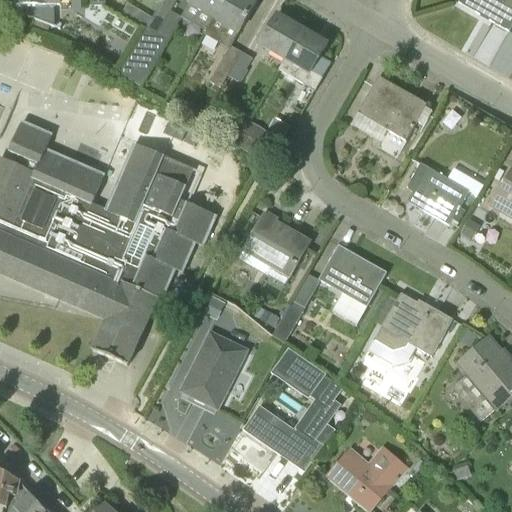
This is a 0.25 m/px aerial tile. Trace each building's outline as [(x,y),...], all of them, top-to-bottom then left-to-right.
[(52,10),(56,6),(60,6),(59,0),(17,0),(18,7),(28,7),(28,18),(60,31),(61,29),(52,26),(52,10)] [(162,0),(151,18),(145,30),(156,36),(170,12),(177,0),(162,0)] [(192,0),(189,5),(213,19),(214,19),(225,0),(192,0)] [(225,0),(214,19),(213,19),(203,36),(228,51),(209,83),(220,90),(227,78),(241,54),(231,48),(257,3),(251,0),(225,0)] [(511,0),(460,0),(458,4),(509,33),(511,27),(511,0)] [(120,16),(145,30),(151,18),(127,4),(120,16)] [(145,30),(117,76),(140,89),(181,19),(170,12),(156,36),(145,30)] [(260,46),(284,60),(285,61),(303,30),(278,16),(260,46)] [(285,61),(284,60),(277,72),(315,93),(331,65),(320,59),(328,45),(303,30),(285,61)] [(252,60),(241,54),(227,78),(238,84),(252,60)] [(379,78),(358,114),(406,143),(428,106),(426,106),(425,108),(379,80),(380,79),(379,78)] [(52,136),(23,123),(10,153),(20,157),(15,167),(0,160),(0,161),(0,274),(106,321),(93,352),(128,368),(158,298),(163,300),(176,271),(183,274),(196,244),(204,248),(217,218),(180,202),(195,169),(136,143),(107,209),(93,203),(105,176),(46,151),(52,136)] [(167,124),(162,135),(181,143),(185,132),(167,124)] [(250,124),(243,136),(258,145),(265,133),(250,124)] [(187,133),(183,144),(194,149),(198,137),(187,133)] [(242,135),(235,147),(258,160),(265,149),(258,145),(243,136),(242,135)] [(448,181),(421,165),(407,189),(415,194),(410,203),(424,211),(423,212),(449,228),(469,193),(448,181)] [(511,171),(497,198),(511,206),(511,171)] [(465,212),(460,209),(453,221),(458,225),(465,212)] [(243,252),(290,279),(310,244),(264,217),(243,252)] [(479,227),(468,220),(460,234),(471,241),(479,227)] [(319,282),(367,309),(387,274),(339,247),(319,282)] [(375,342),(393,353),(405,349),(407,345),(432,359),(453,322),(432,310),(428,317),(415,310),(418,305),(402,295),(375,342)] [(210,300),(203,314),(217,321),(224,307),(210,300)] [(273,335),(285,343),(305,308),(293,301),(281,321),(275,331),(273,335)] [(263,323),(269,314),(260,309),(255,318),(263,323)] [(263,324),(275,331),(281,321),(269,314),(263,324)] [(482,340),(464,329),(457,340),(474,351),(482,340)] [(211,335),(182,394),(218,411),(246,353),(211,335)] [(459,365),(497,411),(511,398),(511,366),(489,340),(459,365)] [(330,440),(325,436),(322,434),(342,406),(334,400),(342,389),(286,350),(275,371),(317,400),(295,432),(260,408),(246,428),(274,447),(273,448),(282,455),(287,448),(307,461),(319,444),(324,447),(330,440)] [(370,511),(406,470),(384,452),(369,470),(350,453),(329,479),(368,511),(370,511)] [(466,463),(452,468),(457,482),(471,477),(466,463)] [(31,496),(18,481),(10,476),(10,474),(9,474),(8,470),(2,466),(0,466),(0,511),(15,511),(31,496)] [(15,511),(45,511),(31,496),(15,511)]
